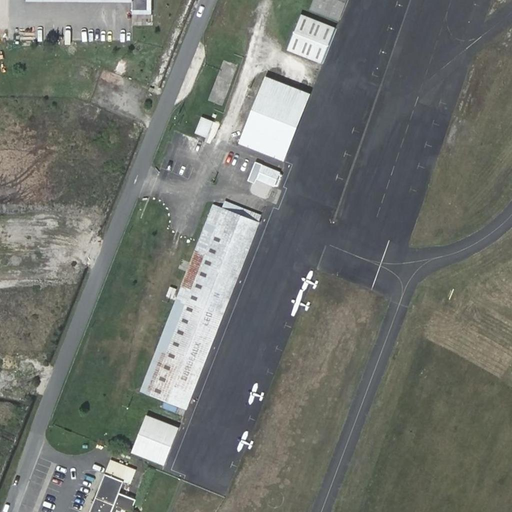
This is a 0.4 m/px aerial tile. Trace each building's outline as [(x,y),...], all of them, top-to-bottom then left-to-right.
[(335,19),(343,0),(309,0),(306,7),(335,19)] [(282,50),(318,64),(333,26),(297,12),(282,50)] [(262,76),(235,143),(280,161),(306,94),(262,76)] [(193,133),(202,136),(208,122),(199,119),(193,133)] [(251,159),(243,178),(250,181),(252,176),(269,183),(272,183),(276,172),(274,170),(257,163),(258,162),(251,159)] [(274,186),(254,179),(250,192),(270,198),(274,186)] [(136,391),(182,409),(259,215),(222,201),(219,209),(210,205),(136,391)] [(142,415),(127,452),(160,466),(175,429),(142,415)] [(131,470),(107,460),(86,511),(127,511),(131,501),(113,494),(120,478),(127,481),(131,470)]
